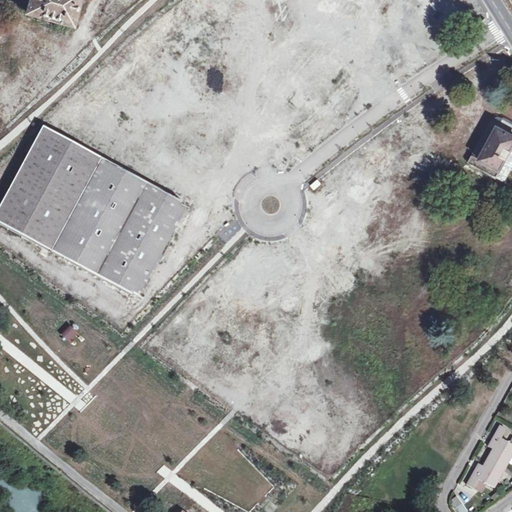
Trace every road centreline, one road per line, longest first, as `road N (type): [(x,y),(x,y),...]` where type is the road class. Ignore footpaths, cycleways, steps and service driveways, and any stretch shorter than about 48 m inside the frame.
road 1 (unclassified): [(118,511),(0,410)]
road 2 (residential): [(445,511),(445,495),(511,380)]
